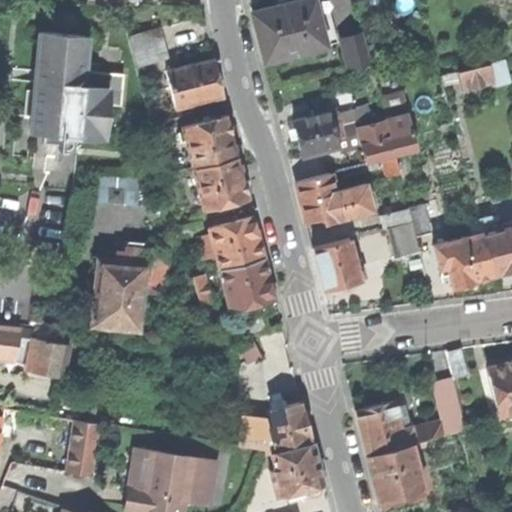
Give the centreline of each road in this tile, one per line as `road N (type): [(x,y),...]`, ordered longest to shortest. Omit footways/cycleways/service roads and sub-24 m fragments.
road 1 (residential): [(312,341),(227,0)]
road 2 (residential): [(312,341),(511,316)]
road 3 (residential): [(357,511),(312,341)]
road 4 (unknown): [(0,262),(24,228),(40,151)]
